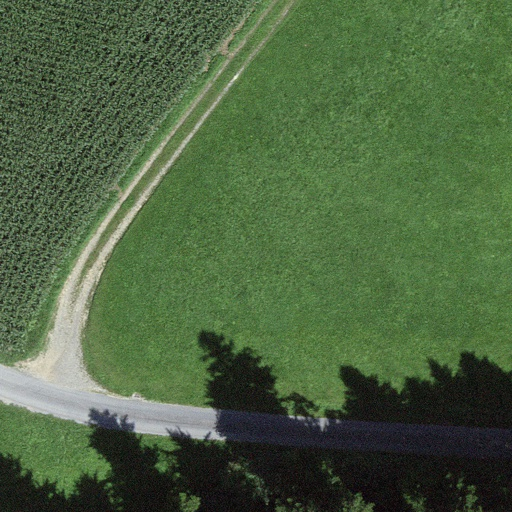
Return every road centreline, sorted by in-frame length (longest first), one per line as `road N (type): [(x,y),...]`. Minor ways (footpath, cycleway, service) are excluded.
road 1 (unclassified): [(0,380),(48,398),(180,422),(511,448)]
road 2 (track): [(287,0),(99,250),(48,398)]
